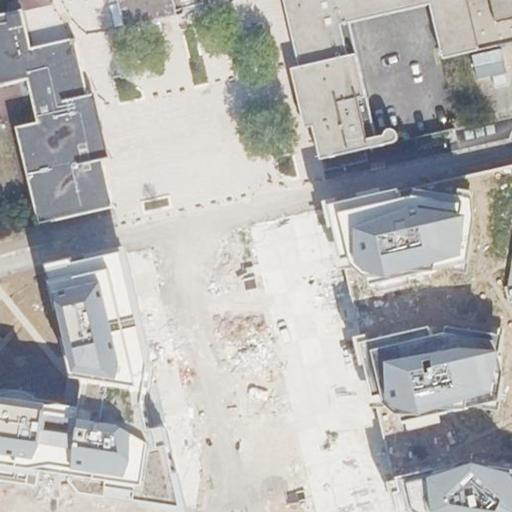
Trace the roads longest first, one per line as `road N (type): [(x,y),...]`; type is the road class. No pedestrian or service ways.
road 1 (residential): [(511,149),(0,267)]
road 2 (unknown): [(0,469),(227,511)]
